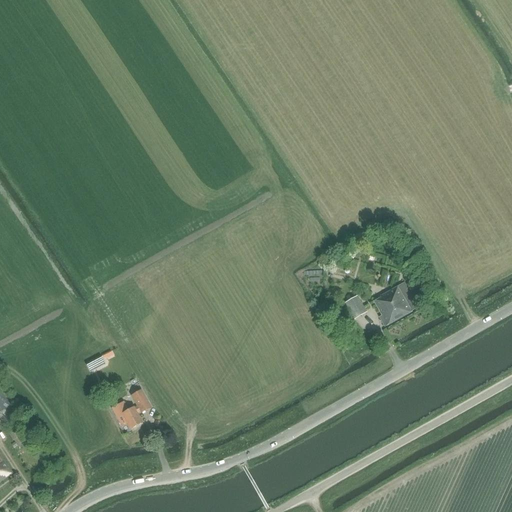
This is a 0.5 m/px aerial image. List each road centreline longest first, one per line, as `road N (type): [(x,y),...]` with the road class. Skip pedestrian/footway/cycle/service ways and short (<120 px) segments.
road 1 (unclassified): [(68,511),(117,487),(211,469),(256,451),(511,307)]
road 2 (unclassified): [(274,511),(511,380)]
